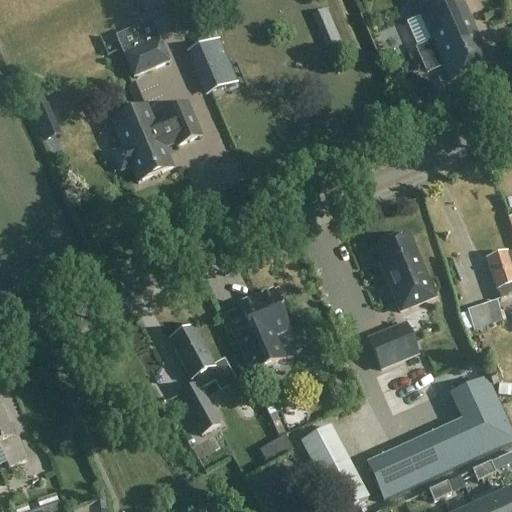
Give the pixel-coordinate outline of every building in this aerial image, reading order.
[(450,83),(489,65),(459,0),(445,0),(419,12),(433,44),(417,51),(427,74),(443,66),(443,67),(444,66),(450,83)] [(332,25),(326,11),(313,17),(319,31),(332,25)] [(152,24),(116,40),(123,56),(122,56),(133,81),(170,65),(159,40),(158,41),(152,24)] [(215,43),(191,53),(209,95),(233,85),(215,43)] [(46,107),(32,113),(44,143),(59,137),(46,107)] [(177,151),(201,140),(187,107),(163,117),(166,124),(154,129),(146,110),(112,125),(124,153),(116,156),(115,160),(120,173),(124,174),(132,171),(139,188),(171,173),(163,150),(174,145),(177,151)] [(434,300),(408,237),(380,249),(387,266),(381,269),(400,314),(434,300)] [(500,302),(511,298),(511,253),(506,256),(506,255),(486,262),(500,302)] [(250,376),(276,365),(283,362),(272,336),(276,337),(286,333),(287,330),(281,314),(282,314),(281,311),(279,311),(271,293),(238,308),(249,334),(235,341),(250,376)] [(496,303),(467,313),(473,332),(502,323),(496,303)] [(365,341),(378,373),(417,357),(403,325),(365,341)] [(224,363),(213,369),(192,331),(169,344),(191,383),(193,382),(196,387),(179,397),(201,438),(220,428),(200,391),(215,383),(220,393),(235,384),(224,363)] [(153,377),(164,372),(145,333),(134,338),(153,377)] [(511,437),(486,381),(449,397),(461,424),(365,468),(382,504),(511,444),(511,437)] [(304,397),(282,408),(291,427),(314,416),(304,397)] [(11,425),(7,427),(0,411),(0,410),(0,452),(7,470),(27,461),(11,425)] [(330,429),(301,445),(337,511),(344,511),(368,499),(330,429)] [(272,458),(285,453),(281,442),(268,447),(272,458)] [(490,465),(481,469),(486,480),(495,476),(490,465)] [(486,480),(481,469),(472,473),(477,484),(486,480)] [(446,485),(437,489),(442,500),(451,496),(446,485)] [(433,504),(442,500),(437,489),(428,493),(433,504)] [(511,511),(511,494),(496,502),(500,511),(511,511)] [(189,503),(190,504),(194,511),(201,511),(209,507),(203,496),(202,495),(189,503)] [(473,511),(500,511),(496,502),(474,511),(473,511)]
